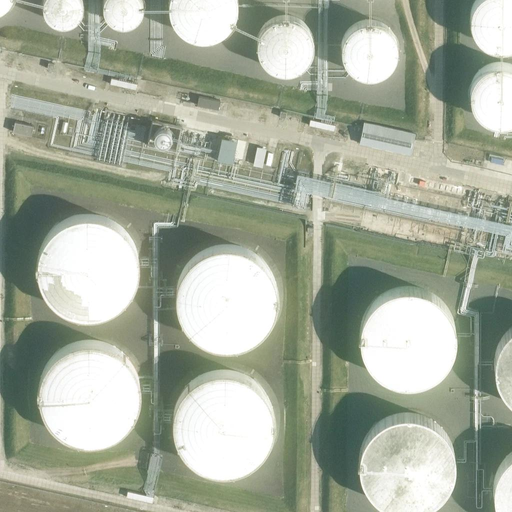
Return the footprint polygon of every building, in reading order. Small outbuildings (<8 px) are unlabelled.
[(0,0),(0,8),(1,8),(2,7),(4,6),(5,5),(8,3),(9,1),(9,0),(0,0)] [(79,16),(80,15),(81,14),(81,12),(82,11),(83,9),(83,8),(83,6),(83,4),(83,3),(83,1),(83,0),(43,0),(43,1),(43,3),(43,4),(43,6),(44,7),(44,9),(45,11),(45,12),(46,14),(47,15),(48,16),(49,18),(50,19),(52,20),(53,21),(54,21),(56,22),(58,23),(59,23),(61,23),(62,23),(64,23),(66,23),(67,23),(69,23),(71,22),(72,21),(74,21),(75,20),(76,19),(77,18),(79,16)] [(103,0),(103,1),(103,3),(103,5),(103,6),(104,8),(104,9),(105,11),(105,13),(106,14),(107,15),(108,17),(109,18),(111,19),(112,20),(113,21),(115,22),(116,22),(118,23),(120,23),(121,23),(123,23),(125,23),(126,23),(128,23),(130,22),(131,22),(133,21),(134,20),(135,19),(137,18),(138,17),(139,16),(140,15),(141,13),(142,12),(142,10),(143,9),(143,7),(143,5),(144,4),(143,2),(143,0),(103,0)] [(169,0),(169,2),(169,4),(169,6),(169,8),(170,10),(170,12),(171,14),(171,16),(172,18),(173,20),(174,22),(176,24),(177,25),(178,27),(180,28),(181,30),(183,31),(185,32),(187,33),(189,34),(190,35),(192,36),(195,36),(197,37),(199,37),(201,37),(203,37),(205,37),(207,37),(209,37),(211,36),(213,36),(215,35),(217,34),(219,33),(221,32),(223,31),(224,30),(226,28),(228,27),(229,25),(230,24),(232,22),(233,20),(234,18),(234,16),(235,14),(236,12),(236,10),(237,8),(237,6),(237,4),(237,2),(236,0),(169,0)] [(511,0),(475,0),(474,1),(473,3),(472,5),(472,7),(471,9),(471,11),(470,13),(470,15),(470,17),(470,19),(470,21),(470,23),(471,25),(472,27),(472,29),(473,31),(474,33),(475,35),(477,36),(478,38),(479,39),(481,41),(482,42),(484,43),(486,44),(488,45),(490,46),(492,47),(494,47),(496,48),(498,48),(500,48),(502,48),(504,48),(506,48),(508,47),(510,47),(511,45),(511,0)] [(308,26),(307,24),(305,23),(304,21),(302,20),(301,19),(299,18),(297,17),(295,16),(293,15),(291,15),(289,15),(287,14),(285,14),(283,14),(281,15),(279,15),(277,16),(275,16),(273,17),(271,18),(269,19),(268,20),(266,22),(265,23),(263,25),(262,27),(261,28),(260,30),(259,32),(258,34),(258,36),(257,38),(257,40),(257,42),(257,44),(257,46),(258,48),(258,50),(259,52),(260,54),(261,56),(262,58),(263,60),(264,61),(266,63),(267,64),(269,65),(271,66),(273,67),(274,68),(276,69),(278,70),(280,70),(282,70),(285,70),(287,70),(289,70),(291,70),(293,69),(295,69),(297,68),(299,67),(300,66),(302,65),(304,64),(305,62),(307,61),(308,59),(309,57),(310,55),(311,54),(312,52),(312,50),(313,48),(313,46),(313,44),(313,41),(313,39),(313,37),(312,35),(312,33),(311,31),(310,30),(309,28),(308,26)] [(385,24),(383,23),(381,22),(380,21),(378,20),(376,20),(374,19),(372,19),(370,19),(368,19),(367,19),(365,19),(363,20),(361,20),(359,21),(357,22),(356,23),(354,24),(353,25),(351,26),(350,27),(348,28),(347,30),(346,31),(345,33),(344,35),(343,36),(343,38),(342,40),(342,42),(341,44),(341,46),(341,47),(341,49),(342,51),(342,53),(342,55),(343,57),(344,58),(345,60),(345,62),(347,63),(348,65),(349,66),(350,68),(352,69),(353,70),(355,71),(356,72),(358,73),(360,73),(362,74),(364,74),(365,75),(367,75),(369,75),(371,75),(373,75),(375,74),(377,74),(379,73),(380,73),(382,72),(384,71),(385,70),(387,69),(388,68),(390,66),(391,65),(392,63),(393,62),(394,60),(395,59),(396,57),(396,55),(397,53),(397,51),(397,49),(397,48),(397,46),(397,44),(397,42),(396,40),(396,38),(395,36),(395,35),(394,33),(393,31),(392,30),(390,28),(389,27),(388,26),(386,25),(385,24)] [(511,63),(509,62),(507,62),(505,62),(502,61),(500,61),(498,61),(496,62),(494,62),(492,62),(490,63),(488,64),(486,65),(485,66),(483,67),(481,68),(480,70),(478,71),(477,73),(476,74),(474,76),(473,78),(472,80),(472,82),(471,83),(471,86),(470,88),(470,90),(470,92),(470,94),(470,96),(470,98),(471,100),(471,102),(472,104),(473,106),(474,108),(475,109),(476,111),(478,113),(479,114),(481,115),(482,117),(484,118),(486,119),(488,120),(490,121),(492,121),(494,122),(496,122),(498,123),(500,123),(502,123),(504,122),(506,122),(508,122),(510,121),(511,120),(511,63)] [(198,103),(219,108),(221,99),(200,95),(198,103)] [(177,147),(181,125),(155,120),(151,141),(177,147)] [(31,135),(33,125),(15,121),(13,131),(31,135)] [(360,143),(412,153),(416,131),(365,121),(360,143)] [(218,137),(209,135),(208,135),(208,136),(207,137),(207,138),(207,139),(208,140),(208,141),(217,143),(217,142),(218,141),(219,140),(219,139),(219,138),(219,137),(218,137)] [(244,143),(243,142),(233,140),(232,140),(231,141),(231,142),(231,143),(231,144),(231,145),(232,145),(242,148),(242,147),(243,147),(243,146),(244,145),(244,144),(244,143)] [(227,150),(227,149),(207,145),(207,146),(206,146),(206,147),(205,147),(205,148),(206,149),(206,150),(226,154),(227,153),(228,152),(228,151),(228,150),(227,150)] [(265,165),(266,146),(256,146),(255,164),(265,165)] [(241,153),(241,152),(231,150),(230,150),(229,151),(229,152),(229,153),(229,154),(229,155),(229,156),(239,158),(240,157),(241,157),(241,156),(241,155),(241,154),(241,153)] [(501,230),(507,204),(506,203),(505,203),(504,202),(502,202),(501,202),(495,229),(496,230),(497,231),(498,231),(499,231),(501,231),(501,230)] [(139,262),(138,259),(138,257),(138,256),(138,253),(137,251),(136,248),(136,246),(135,244),(134,241),(132,239),(131,237),(130,235),(128,233),(127,231),(125,229),(123,227),(122,225),(120,224),(118,222),(117,222),(113,220),(110,218),(108,217),(106,216),(103,215),(101,214),(98,214),(96,213),(93,213),(90,213),(88,213),(85,213),(82,213),(80,213),(78,214),(75,214),(72,215),(69,216),(67,217),(65,218),(62,220),(60,221),(58,222),(56,224),(54,226),(52,228),(50,230),(48,232),(47,234),(45,236),(44,238),(43,241),(42,243),(41,245),(40,248),(39,250),(39,253),(38,255),(38,258),(38,259),(37,261),(37,264),(37,266),(38,269),(38,272),(39,274),(39,276),(40,279),(41,281),(42,284),(43,286),(44,288),(45,290),(47,292),(49,296),(50,297),(51,298),(53,300),(55,302),(57,303),(59,305),(61,306),(63,308),(66,309),(68,310),(70,311),(74,312),(76,313),(80,313),(83,314),(85,314),(89,314),(90,314),(94,314),(97,313),(100,312),(103,312),(105,311),(108,310),(110,309),(112,308),(114,307),(116,305),(119,304),(121,302),(122,300),(124,299),(126,297),(128,295),(129,293),(131,291),(132,289),(133,286),(134,284),(135,282),(136,279),(137,277),(137,274),(138,272),(138,269),(139,267),(139,264),(139,262)] [(277,288),(277,285),(276,283),(275,280),(275,278),(274,276),(273,273),(272,271),(270,268),(268,265),(266,263),(264,261),(263,259),(261,257),(258,255),(256,253),(254,252),(252,250),(249,249),(246,248),(243,247),(241,246),(239,245),(236,245),(234,244),(231,244),(229,244),(226,244),(222,244),(220,245),(217,245),(215,245),(212,246),(210,247),(207,248),(204,249),(202,251),(200,252),(196,254),(194,256),(193,257),(191,259),(189,261),(188,262),(187,264),(185,266),(184,268),(182,270),(181,273),(180,275),(179,277),(179,280),(178,281),(178,283),(177,286),(177,288),(177,291),(176,293),(176,296),(177,299),(177,301),(177,304),(178,306),(178,309),(179,310),(179,311),(180,313),(181,316),(182,318),(183,320),(185,322),(186,324),(189,327),(190,329),(192,331),(194,333),(196,334),(198,336),(200,337),(202,339),(205,340),(207,341),(209,342),(212,343),(214,343),(216,344),(219,344),(221,345),(224,345),(227,345),(229,345),(232,345),(234,344),(237,344),(239,343),(242,343),(244,342),(246,341),(249,340),(252,338),(254,337),(256,335),(258,334),(260,332),(262,331),(264,329),(266,326),(267,325),(269,323),(270,321),(271,318),(272,316),(273,314),(275,310),(276,308),(276,305),(277,303),(277,300),(277,298),(277,295),(277,293),(277,290),(277,288)] [(456,332),(455,329),(455,327),(455,324),(454,322),(454,320),(453,318),(452,316),(451,314),(450,312),(449,309),(448,307),(446,305),(445,303),(443,301),(442,300),(439,297),(437,296),(435,294),(432,292),(430,291),(429,290),(426,289),(424,288),(420,287),(418,287),(414,286),(412,286),(410,286),(407,286),(405,286),(402,286),(400,286),(397,287),(395,287),(391,289),(389,289),(387,290),(385,292),(382,293),(379,295),(377,296),(376,298),(374,300),(372,302),(370,304),(368,306),(367,308),(366,309),(365,312),(364,314),(363,316),(362,318),(362,321),(361,323),(361,324),(360,327),(360,329),(360,332),(360,334),(360,337),(360,339),(361,342),(361,344),(362,346),(362,349),(363,351),(364,353),(365,356),(366,358),(368,360),(369,362),(371,365),(373,367),(375,368),(377,370),(379,372),(381,373),(383,374),(385,376),(387,377),(388,377),(392,379),(394,379),(396,380),(399,381),(401,381),(404,381),(406,381),(408,381),(411,381),(412,381),(416,381),(418,380),(421,380),(424,379),(426,378),(430,376),(432,375),(434,374),(437,371),(439,370),(441,368),(443,366),(444,365),(446,363),(447,361),(449,359),(450,356),(451,354),(452,352),(453,350),(454,347),(454,345),(455,343),(455,340),(455,339),(456,336),(456,334),(456,332)] [(511,325),(511,326),(509,328),(507,330),(506,332),(505,333),(504,334),(503,336),(501,338),(499,341),(498,343),(497,345),(496,348),(496,350),(495,351),(495,354),(495,355),(494,357),(494,360),(494,361),(494,363),(494,366),(494,368),(494,371),(495,372),(495,374),(496,377),(496,379),(498,383),(498,384),(499,386),(501,388),(501,389),(503,391),(504,393),(506,395),(508,398),(510,399),(511,401),(511,325)] [(140,390),(140,389),(140,386),(140,384),(140,381),(139,380),(139,378),(138,375),(137,373),(136,370),(135,368),(134,366),(133,364),(131,361),(130,359),(128,357),(127,355),(125,354),(123,352),(121,350),(119,349),(117,347),(115,346),(114,345),(111,344),(109,343),(107,342),(104,341),(102,341),(99,340),(97,340),(94,339),(92,339),(89,339),(85,339),(82,340),(80,340),(78,341),(75,341),(73,342),(70,343),(68,344),(66,345),(64,346),(61,348),(59,349),(57,351),(55,352),(54,354),(52,356),(50,358),(49,360),(47,362),(46,364),(45,366),(43,369),(42,371),(42,373),(41,376),(40,378),(40,381),(39,383),(39,386),(39,387),(39,390),(39,392),(39,395),(39,397),(40,400),(40,401),(40,402),(41,405),(42,407),(43,410),(44,412),(44,413),(45,415),(47,417),(48,420),(50,422),(51,424),(53,425),(55,427),(57,429),(59,430),(61,432),(63,433),(65,435),(67,436),(70,437),(72,438),(75,439),(77,439),(80,440),(82,440),(85,441),(87,441),(90,441),(92,441),(95,441),(97,440),(100,440),(102,439),(105,438),(107,438),(109,437),(112,436),(114,434),(116,433),(118,432),(120,430),(122,429),(124,427),(126,425),(128,423),(129,421),(131,419),(132,417),(134,415),(135,413),(136,410),(137,408),(138,406),(139,403),(139,401),(140,398),(140,396),(140,393),(140,390)] [(173,411),(173,413),(173,415),(173,418),(173,420),(173,424),(173,427),(173,429),(174,432),(175,434),(175,436),(176,439),(177,441),(178,443),(180,447),(183,450),(184,452),(186,454),(187,456),(189,457),(191,459),(193,461),(195,462),(197,463),(200,465),(203,466),(205,467),(209,468),(212,469),(214,470),(217,470),(219,470),(222,470),(224,470),(227,470),(229,470),(232,470),(234,469),(237,469),(239,468),(241,467),(244,466),(246,465),(248,464),(251,463),(253,461),(255,460),(257,458),(258,456),(260,454),(262,453),(264,450),(266,447),(267,445),(268,443),(269,441),(270,438),(271,436),(272,434),(273,431),(273,429),(274,426),(274,424),(274,421),(274,417),(274,415),(273,412),(273,410),(272,407),(272,405),(271,402),(270,400),(269,399),(268,397),(267,394),(266,392),(264,390),(264,389),(261,386),(259,384),(258,383),(255,380),(252,378),(251,377),(248,376),(246,375),(244,374),(241,373),(238,371),(235,371),(233,370),(230,370),(228,369),(225,369),(222,369),(218,369),(215,370),(213,370),(210,371),(208,372),(204,373),(202,374),(200,375),(197,376),(195,378),(193,379),(191,381),(189,382),(187,384),(187,385),(185,387),(183,389),(182,391),(180,393),(179,395),(177,399),(176,401),(175,403),(175,406),(174,408),(173,411)] [(359,461),(359,463),(359,467),(360,470),(360,473),(361,475),(362,477),(363,480),(363,481),(364,483),(366,485),(367,487),(368,489),(370,491),(371,493),(373,495),(375,496),(378,499),(380,500),(382,502),(384,503),(386,504),(389,505),(391,506),(393,507),(396,507),(398,508),(401,508),(403,508),(405,508),(409,508),(412,508),(414,508),(417,508),(419,507),(421,506),(424,505),(427,504),(429,503),(432,502),(434,500),(436,499),(438,498),(439,496),(440,495),(442,493),(444,491),(445,489),(447,487),(448,485),(450,482),(451,480),(452,478),(453,475),(453,473),(454,471),(454,469),(455,467),(455,464),(455,462),(455,459),(455,458),(455,456),(455,453),(454,451),(454,448),(453,446),(452,444),(451,441),(450,439),(449,437),(448,435),(447,433),(445,431),(443,429),(442,427),(440,425),(438,424),(436,422),(434,421),(432,419),(430,418),(428,417),(426,416),(423,415),(420,414),(417,413),(415,413),(412,412),(410,412),(408,412),(405,412),(403,412),(400,413),(398,413),(395,413),(392,415),(389,415),(387,416),(385,417),(383,419),(381,420),(379,421),(377,423),(375,424),(373,426),(371,428),(370,430),(368,432),(367,434),(365,436),(364,438),(363,440),(362,443),(361,445),(361,447),(360,448),(360,451),(359,453),(359,456),(359,458),(359,461)] [(511,511),(511,451),(511,452),(509,454),(506,457),(504,458),(503,460),(501,463),(499,466),(498,469),(496,472),(495,474),(495,476),(494,478),(494,480),(494,482),(493,484),(493,487),(493,489),(493,491),(493,493),(493,495),(493,498),(494,499),(494,501),(495,504),(496,506),(496,507),(497,509),(498,511),(511,511)]
